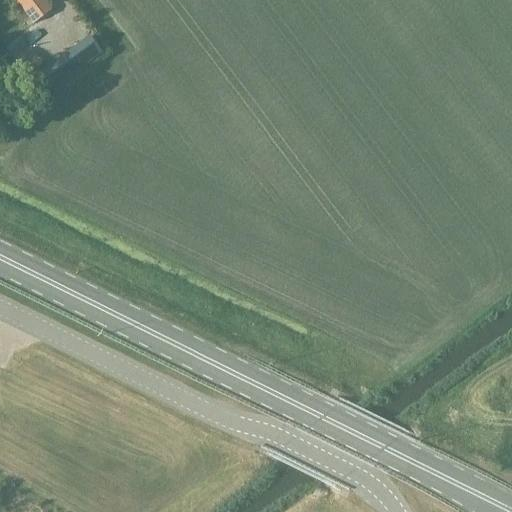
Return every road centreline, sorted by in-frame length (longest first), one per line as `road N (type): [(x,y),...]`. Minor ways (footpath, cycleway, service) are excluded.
road 1 (primary): [(0,259),(508,511)]
road 2 (unclassified): [(0,311),(354,475),(394,511)]
